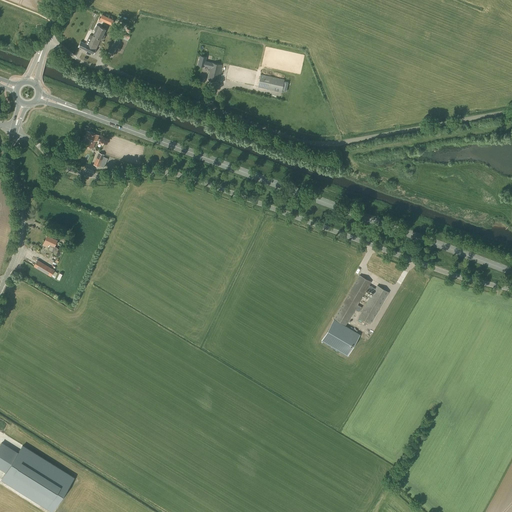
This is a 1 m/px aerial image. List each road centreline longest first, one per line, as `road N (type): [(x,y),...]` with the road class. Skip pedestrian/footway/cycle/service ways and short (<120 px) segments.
road 1 (unclassified): [(511,290),(446,275),(187,178),(81,174),(14,131)]
road 2 (primary): [(511,272),(38,96)]
road 3 (unclassified): [(511,110),(328,144),(302,141),(83,63),(47,37)]
road 4 (tertiary): [(0,290),(21,223),(10,158),(14,131)]
